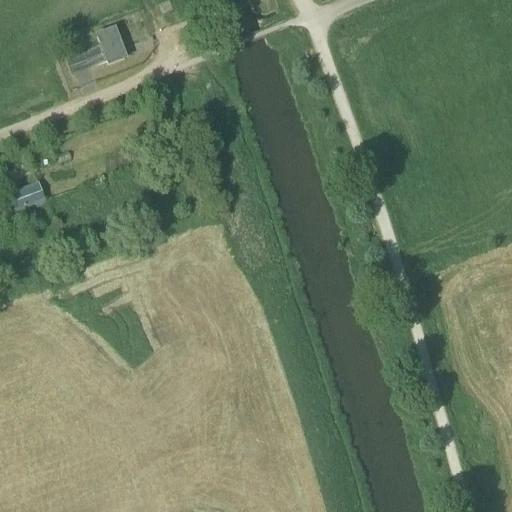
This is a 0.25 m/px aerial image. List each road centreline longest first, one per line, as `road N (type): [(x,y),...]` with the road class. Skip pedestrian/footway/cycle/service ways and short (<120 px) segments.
road 1 (track): [(474,511),(408,278),(312,18)]
road 2 (unclassified): [(0,136),(172,69)]
